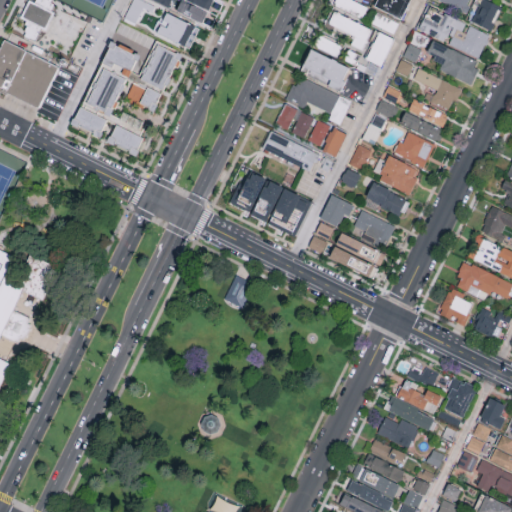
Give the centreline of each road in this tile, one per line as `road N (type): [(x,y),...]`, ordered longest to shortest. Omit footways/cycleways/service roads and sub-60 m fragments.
road 1 (residential): [(0,121),(511,376)]
road 2 (residential): [(511,73),(295,511)]
road 3 (primary): [(153,198),(0,504)]
road 4 (residential): [(421,0),(290,266)]
road 5 (primary): [(190,216),(299,0)]
road 6 (primary): [(42,511),(143,311)]
road 7 (primary): [(249,0),(190,124)]
